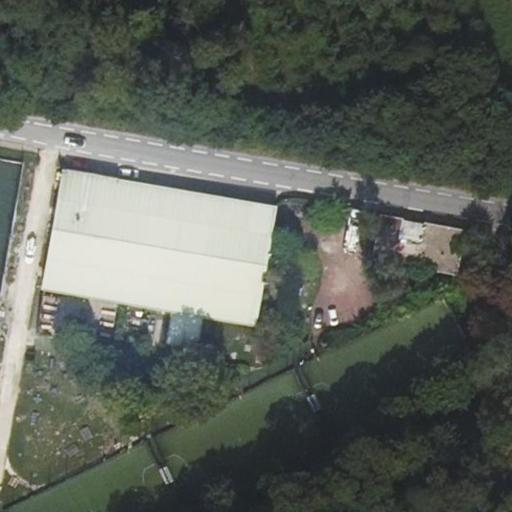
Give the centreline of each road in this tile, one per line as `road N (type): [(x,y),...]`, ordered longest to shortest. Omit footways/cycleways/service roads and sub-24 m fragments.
road 1 (unclassified): [(0,127),(511,216)]
road 2 (track): [(511,388),(265,511)]
